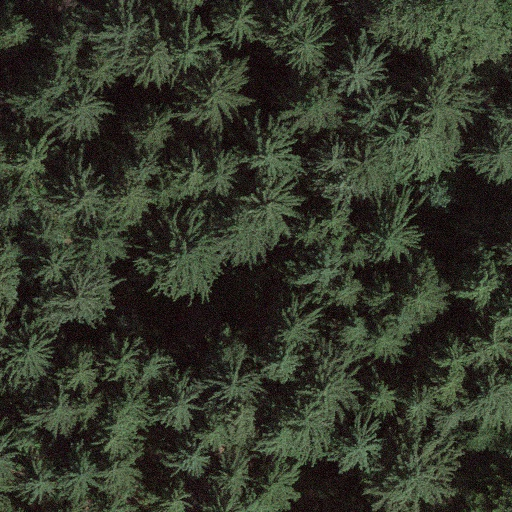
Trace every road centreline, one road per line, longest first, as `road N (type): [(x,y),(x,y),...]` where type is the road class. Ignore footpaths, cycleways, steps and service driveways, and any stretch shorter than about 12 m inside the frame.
road 1 (track): [(0,122),(113,0)]
road 2 (unclassified): [(511,45),(460,36),(376,0)]
